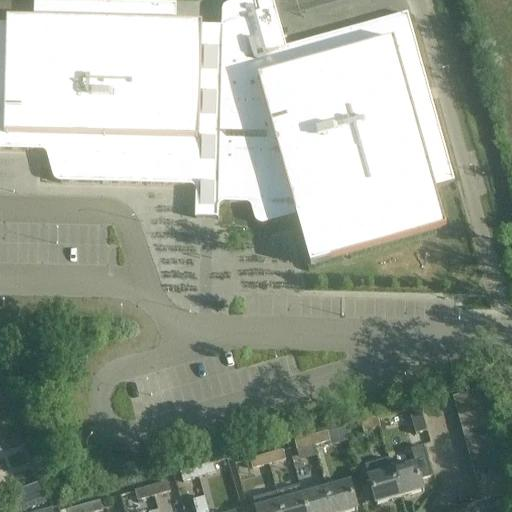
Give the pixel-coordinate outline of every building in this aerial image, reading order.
[(202,26),(199,26),(195,193),(195,219),(206,219),(218,220),(218,209),(218,208),(219,206),(221,205),(223,204),(224,204),(245,204),(247,205),(248,205),(250,206),(250,207),(251,209),(254,220),(255,221),(255,223),(257,224),(258,225),(260,225),(262,225),(296,216),(310,268),(446,230),(434,188),(454,183),(407,15),(286,49),(272,0),(245,0),(226,5),(223,8),(221,12),(221,27),(202,27),(202,26)] [(195,192),(195,193),(199,26),(175,26),(176,5),(34,2),(33,22),(7,21),(7,25),(0,24),(0,150),(41,152),(43,152),(44,153),(45,154),(46,155),(46,156),(52,178),(53,180),(54,181),(55,182),(56,183),(58,183),(60,183),(189,187),(191,187),(193,188),(194,189),(195,190),(195,192)] [(476,391),(452,398),(452,399),(455,409),(480,403),(476,391)] [(483,414),(480,403),(455,409),(458,421),(483,414)] [(415,436),(426,433),(419,408),(408,411),(415,436)] [(486,426),(483,414),(458,421),(462,432),(486,426)] [(360,425),(363,434),(380,429),(377,420),(360,425)] [(486,426),(462,432),(465,445),(489,438),(486,426)] [(327,433),(311,438),(314,448),(329,444),(327,433)] [(314,448),(311,438),(294,443),(297,453),(314,448)] [(489,438),(465,445),(468,456),(493,449),(489,438)] [(414,464),(391,471),(399,500),(423,493),(420,481),(431,478),(423,447),(410,451),(414,464)] [(493,449),(468,456),(471,467),(496,461),(493,449)] [(282,451),(266,455),(269,465),(285,461),(282,451)] [(269,465),(266,455),(250,460),(253,470),(269,465)] [(388,459),(364,466),(367,478),(375,506),(399,500),(391,471),(388,459)] [(496,461),(471,467),(475,479),(499,473),(496,461)] [(213,465),(196,470),(199,480),(216,475),(213,465)] [(199,480),(196,470),(180,474),(183,484),(199,480)] [(499,473),(475,479),(478,491),(502,484),(499,473)] [(167,483),(152,487),(154,497),(170,493),(167,483)] [(326,490),(325,490),(331,511),(355,511),(357,511),(349,483),(326,490)] [(502,484),(478,491),(481,502),(506,495),(502,484)] [(276,492),(278,503),(281,511),(306,511),(302,496),(299,486),(276,492)] [(38,487),(12,497),(17,511),(32,511),(46,507),(38,487)] [(154,497),(152,487),(134,492),(137,502),(154,497)] [(302,496),(306,511),(331,511),(325,490),(303,496),(302,496)] [(276,492),(252,499),(255,509),(255,511),(281,511),(278,503),(276,492)] [(194,511),(207,511),(204,499),(192,502),(194,511)] [(99,502),(83,506),(84,511),(101,511),(102,511),(99,502)]
